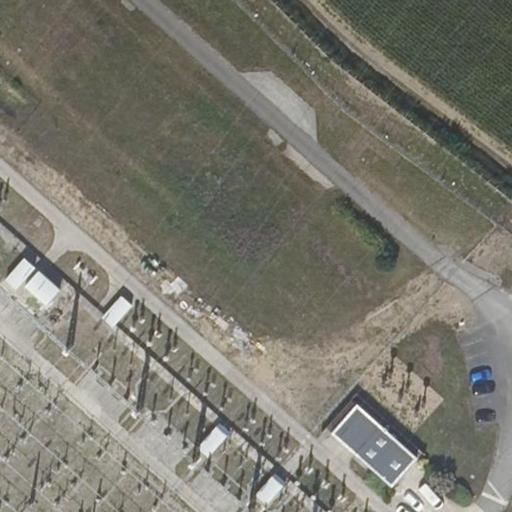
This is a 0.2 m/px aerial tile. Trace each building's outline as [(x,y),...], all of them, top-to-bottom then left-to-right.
[(33,269),(23,260),(5,279),(15,289),(33,269)] [(60,289),(39,272),(26,288),(47,305),(60,289)] [(135,306),(123,295),(105,316),(116,327),(135,306)] [(408,444),(361,401),(332,433),(369,466),(394,489),(416,464),(423,457),(408,444)] [(233,432),(222,422),(200,448),(211,458),(233,432)] [(289,485),(276,474),(256,498),(269,509),(289,485)]
